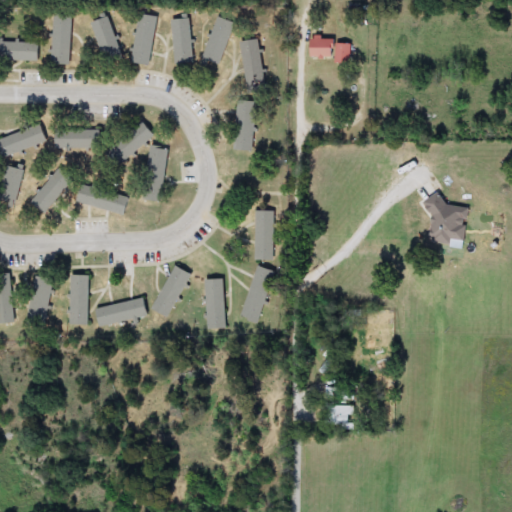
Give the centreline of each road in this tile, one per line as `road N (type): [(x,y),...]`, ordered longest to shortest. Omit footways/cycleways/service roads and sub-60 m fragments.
road 1 (residential): [(2,84),(6,238),(155,234),(200,204),(202,128),(168,93),(2,84)]
road 2 (residential): [(297,511),(300,122),(311,0)]
